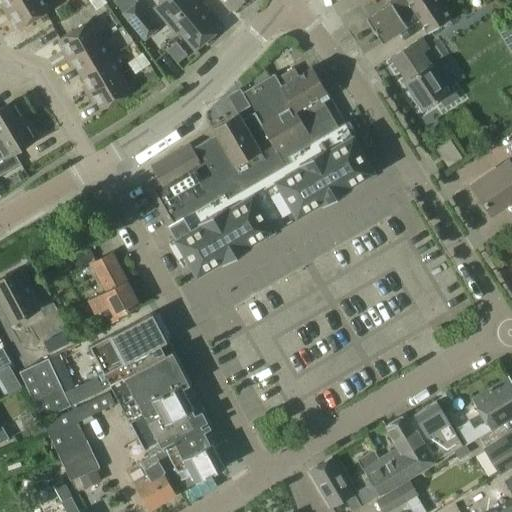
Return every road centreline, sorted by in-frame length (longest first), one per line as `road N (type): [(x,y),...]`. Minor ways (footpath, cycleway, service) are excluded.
road 1 (residential): [(505,332),(266,476)]
road 2 (residential): [(172,300),(405,167)]
road 3 (tertiary): [(94,162),(194,102),(290,4)]
road 4 (residential): [(405,167),(352,79),(290,4)]
road 5 (residential): [(266,476),(172,300)]
road 6 (residential): [(505,332),(405,167)]
road 7 (residential): [(172,300),(94,162)]
road 8 (residential): [(94,162),(38,71),(0,55)]
